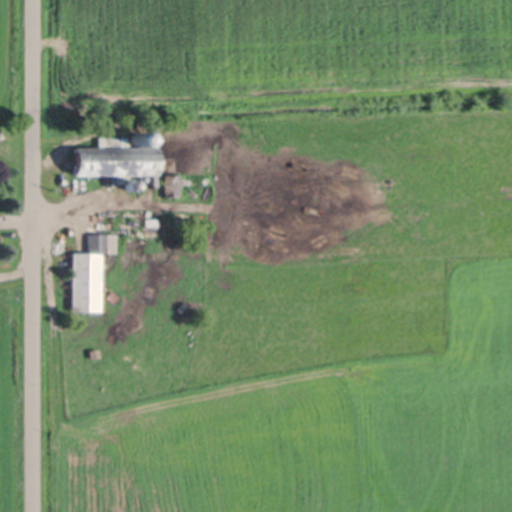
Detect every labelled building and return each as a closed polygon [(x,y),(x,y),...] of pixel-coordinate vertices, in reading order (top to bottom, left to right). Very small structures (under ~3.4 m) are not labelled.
[(139,145),(138,145),(136,145),(135,145),(134,144),(133,143),(132,143),(131,142),(131,140),(131,139),(131,138),(131,137),(131,136),(131,134),(132,133),(133,133),(134,132),(135,131),(136,131),(138,131),(139,131),(140,131),(141,132),(142,133),(143,133),(144,134),(144,135),(144,136),(145,137),(145,138),(145,139),(144,140),(144,141),(143,142),(142,143),(141,144),(140,145),(139,145)] [(132,147),(133,147),(144,147),(144,155),(147,155),(147,135),(156,135),(157,175),(74,175),(74,147),(111,147),(132,147)] [(181,173),(180,196),(165,195),(167,173),(181,173)] [(132,179),(133,180),(134,180),(135,180),(136,181),(137,182),(137,183),(138,184),(138,185),(138,186),(137,187),(136,188),(136,189),(135,189),(134,190),(133,190),(132,190),(131,190),(130,189),(129,189),(128,188),(127,187),(127,186),(127,185),(127,184),(127,183),(128,182),(128,181),(129,181),(130,180),(131,180),(132,179)] [(189,226),(177,228),(175,220),(188,218),(189,226)] [(69,235),(64,244),(59,242),(63,232),(69,235)] [(117,233),(116,251),(100,251),(98,311),(70,310),(72,255),(88,255),(89,232),(117,233)] [(115,303),(107,303),(107,294),(115,294),(115,303)]
